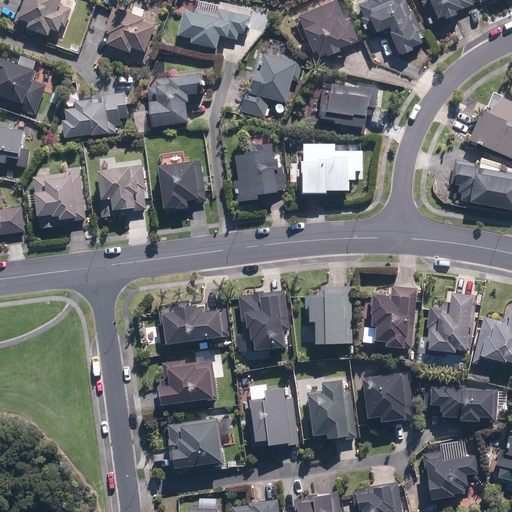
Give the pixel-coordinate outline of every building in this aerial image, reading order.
[(76,0),(22,0),(15,21),(22,23),(23,19),(34,23),(32,28),(55,36),(58,28),(65,31),(76,0)] [(360,42),(342,0),(338,0),(296,17),(306,43),(313,40),(322,61),(347,51),(346,48),(360,42)] [(411,14),(406,0),(373,0),(359,6),(369,35),(391,28),(401,57),(418,51),(416,45),(427,41),(417,12),(411,14)] [(434,0),(442,20),(450,17),(451,19),(463,15),(462,10),(478,4),(476,0),(434,0)] [(220,17),(189,9),(182,34),(197,38),(196,42),(222,49),(225,38),(240,42),(242,33),(250,35),(257,9),(224,1),(220,17)] [(151,52),(161,21),(156,19),(158,12),(136,5),(134,12),(117,6),(107,34),(114,36),(111,46),(136,55),(138,47),(151,52)] [(0,69),(1,70),(0,71),(0,101),(38,116),(50,84),(36,78),(40,69),(36,68),(39,60),(16,51),(13,59),(2,55),(0,60),(0,69)] [(292,102),(297,79),(302,80),(307,58),(284,52),(283,58),(269,55),(265,71),(260,70),(255,92),(245,90),(240,111),(268,117),(273,97),(292,102)] [(156,107),(157,126),(192,124),(191,102),(194,101),(194,93),(210,92),(209,74),(159,77),(159,86),(150,87),(151,107),(156,107)] [(339,124),(368,128),(370,115),(372,115),(373,107),(382,108),(384,88),(327,81),(323,117),(340,119),(339,124)] [(511,95),(497,88),(473,137),(511,155),(511,95)] [(67,136),(119,133),(118,126),(123,126),(122,118),(132,118),(131,91),(105,93),(106,103),(97,103),(96,97),(78,98),(78,109),(70,109),(70,120),(66,120),(67,136)] [(152,110),(135,111),(136,135),(153,134),(152,110)] [(0,170),(2,171),(3,163),(32,167),(34,152),(25,150),(27,140),(34,141),(36,123),(0,118),(0,170)] [(286,193),(283,143),(250,144),(251,154),(242,155),(243,180),(237,180),(238,203),(264,202),(264,194),(286,193)] [(338,144),(306,143),(304,194),(331,195),(331,190),(354,190),(354,179),(362,180),(362,171),(366,171),(367,150),(338,150),(338,144)] [(511,168),(456,160),(452,182),(462,184),(459,199),(511,207),(511,168)] [(206,162),(164,166),(167,209),(193,207),(192,201),(209,200),(206,162)] [(106,169),(107,183),(102,184),(104,218),(125,217),(125,208),(136,207),(137,211),(148,210),(146,164),(106,169)] [(36,176),(37,197),(41,197),(42,215),(58,214),(58,216),(66,215),(66,218),(77,218),(77,221),(87,220),(84,173),(36,176)] [(27,206),(3,206),(3,194),(0,193),(0,230),(1,230),(2,234),(27,233),(27,206)] [(353,343),(353,283),(328,284),(328,289),(321,289),(321,292),(307,292),(307,314),(312,314),(312,321),(320,321),(320,339),(348,339),(348,343),(353,343)] [(414,348),(419,286),(394,284),(393,293),(378,292),(375,323),(380,323),(379,337),(389,338),(388,346),(414,348)] [(289,343),(288,291),(266,292),(266,289),(256,289),(257,295),(241,295),(242,321),(247,321),(247,327),(257,326),(257,344),(289,343)] [(475,356),(478,294),(454,292),(454,300),(447,299),(446,308),(431,307),(429,334),(420,334),(419,354),(475,356)] [(169,322),(171,341),(211,337),(212,348),(235,346),(231,306),(208,308),(207,300),(161,304),(162,322),(169,322)] [(511,321),(511,323),(486,316),(476,359),(501,366),(502,361),(511,363),(511,321)] [(216,397),(214,355),(195,356),(195,361),(189,361),(189,359),(164,360),(165,375),(162,375),(163,385),(160,385),(161,400),(216,397)] [(368,375),(371,415),(384,414),(385,420),(415,418),(411,372),(368,375)] [(326,391),(313,392),(316,432),(330,431),(331,434),(347,433),(347,438),(358,438),(354,391),(348,392),(347,377),(325,378),(326,391)] [(492,419),(499,419),(507,420),(508,406),(499,405),(500,388),(427,382),(425,409),(444,410),(443,414),(463,415),(462,424),(491,426),(492,419)] [(299,442),(296,396),(291,396),(290,384),(267,385),(268,397),(255,398),(257,437),(273,436),(274,441),(291,440),(292,443),(299,442)] [(169,421),(174,459),(179,458),(180,464),(227,458),(222,414),(169,421)] [(510,446),(502,445),(500,462),(503,463),(502,476),(511,477),(511,432),(511,433),(510,446)] [(444,450),(425,452),(427,471),(431,471),(433,495),(459,493),(459,488),(472,487),(470,471),(482,471),(481,452),(445,455),(444,450)] [(404,511),(400,481),(371,485),(371,489),(354,491),(356,507),(364,506),(364,511),(361,511),(404,511)] [(344,511),(342,491),(296,496),(297,511),(344,511)] [(218,511),(220,497),(202,496),(201,510),(181,508),(180,511),(218,511)] [(251,504),(233,505),(234,511),(281,511),(280,498),(251,501),(251,504)]
